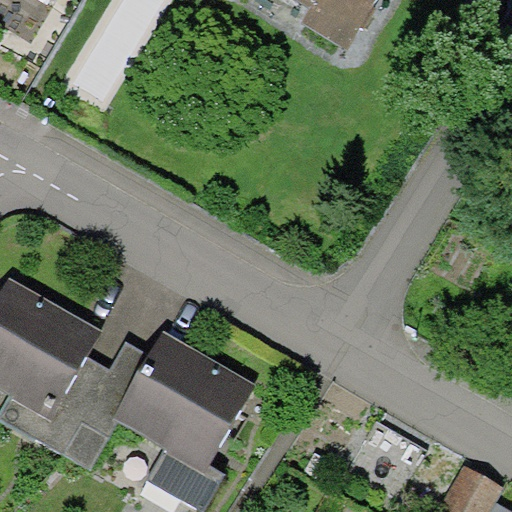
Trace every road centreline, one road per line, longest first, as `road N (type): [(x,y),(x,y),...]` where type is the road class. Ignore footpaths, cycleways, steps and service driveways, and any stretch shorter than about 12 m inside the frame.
road 1 (residential): [(1,154),(350,362)]
road 2 (residential): [(350,362),(511,77)]
road 3 (residential): [(350,362),(511,454)]
